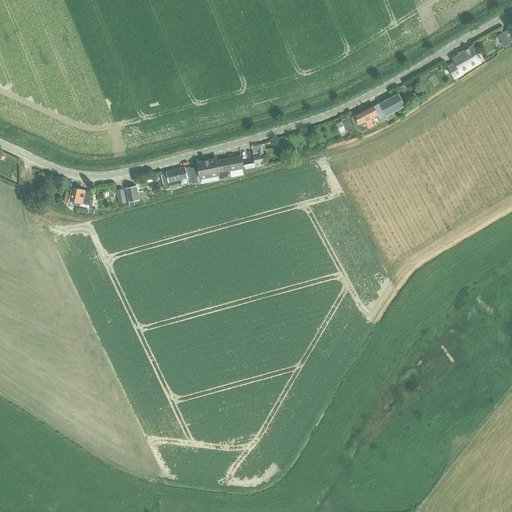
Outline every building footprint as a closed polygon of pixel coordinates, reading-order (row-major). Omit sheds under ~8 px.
[(508,40),(505,34),(500,37),(503,43),(508,40)] [(504,48),(511,44),(509,39),(502,43),(504,48)] [(456,62),(449,66),(455,78),(463,73),(463,72),(480,61),(481,60),(482,58),(480,54),(478,54),(476,54),(472,47),(464,52),(454,58),(456,62)] [(374,105),(355,115),(359,124),(364,121),(368,129),(373,126),(370,119),(378,115),(380,118),(387,115),(387,116),(406,107),(399,94),(398,94),(379,104),(374,106),(374,105)] [(342,122),(345,130),(352,127),(348,119),(342,122)] [(261,153),(253,155),(255,167),(264,165),(261,153)] [(200,176),(197,176),(198,183),(198,185),(202,184),(201,178),(219,174),(220,178),(229,176),(228,170),(244,167),(243,166),(241,156),(222,160),(217,161),(217,160),(216,159),(207,161),(198,162),(198,163),(200,173),(200,176)] [(167,174),(161,175),(162,176),(162,179),(166,190),(167,190),(171,189),(182,185),(181,182),(187,180),(188,181),(191,181),(192,184),(198,183),(197,176),(195,167),(190,169),(190,166),(177,170),(167,173),(167,174)] [(136,186),(126,188),(129,202),(134,201),(139,200),(136,186)] [(70,204),(71,200),(92,205),(93,203),(90,202),(92,192),(74,188),(74,190),(67,188),(64,202),(70,204)] [(123,189),(116,190),(119,205),(126,203),(123,189)]
